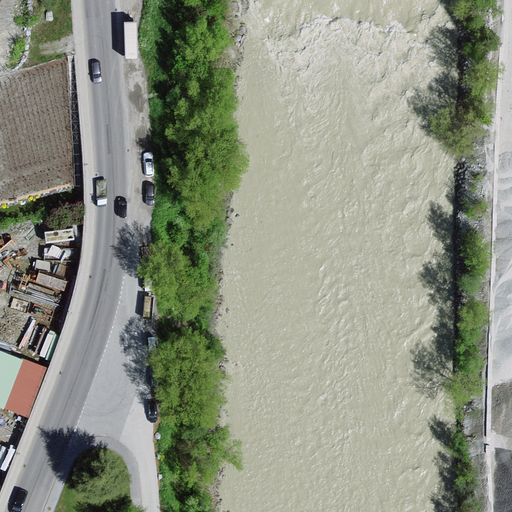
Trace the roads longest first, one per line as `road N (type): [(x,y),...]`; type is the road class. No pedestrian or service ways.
road 1 (residential): [(112,258),(19,511)]
road 2 (unclassified): [(96,0),(112,258)]
road 3 (unclassified): [(112,258),(146,511)]
